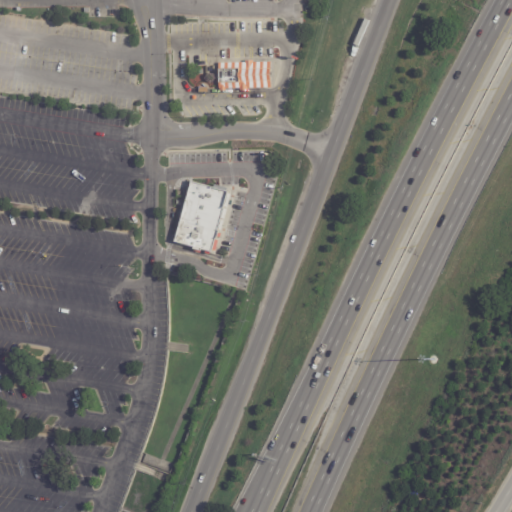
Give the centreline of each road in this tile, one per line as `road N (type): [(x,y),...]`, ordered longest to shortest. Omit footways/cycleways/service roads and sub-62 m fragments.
road 1 (secondary): [(391,0),(190,511)]
road 2 (motorway): [(307,511),(511,95)]
road 3 (motorway): [(505,0),(318,366)]
road 4 (motorway): [(318,366),(236,511)]
road 5 (motorway): [(318,366),(252,511)]
